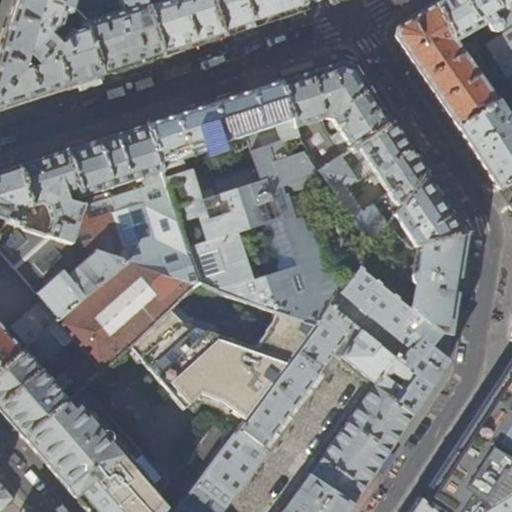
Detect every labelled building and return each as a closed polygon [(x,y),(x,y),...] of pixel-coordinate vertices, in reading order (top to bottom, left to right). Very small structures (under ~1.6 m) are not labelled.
[(61,26),(66,9),(36,0),(15,0),(5,34),(0,50),(0,108),(56,90),(101,76),(85,28),(69,34),(58,42),(52,36),(61,26)] [(36,0),(66,9),(81,13),(93,0),(36,0)] [(101,76),(130,66),(161,56),(143,0),(93,0),(81,13),(85,28),(101,76)] [(143,0),(161,56),(192,46),(222,37),(209,0),(143,0)] [(302,10),(306,0),(209,0),(222,37),(251,27),(302,10)] [(511,0),(441,0),(413,18),(397,28),(395,38),(423,81),(444,112),(465,143),(496,190),(511,179),(511,0)] [(369,88),(354,66),(340,61),(312,70),(278,81),(296,137),(319,171),(392,122),(369,88)] [(370,249),(319,171),(296,137),(278,81),(259,88),(192,109),(144,125),(197,287),(314,326),(327,308),(356,267),(370,249)] [(388,223),(393,216),(425,171),(410,150),(392,122),(319,171),(370,249),(388,223)] [(102,138),(63,151),(77,193),(79,199),(141,179),(144,188),(80,209),(69,245),(123,263),(197,287),(144,125),(123,131),(102,138)] [(44,157),(15,166),(29,209),(42,205),(46,207),(50,220),(44,236),(69,245),(80,209),(81,207),(67,201),(66,196),(77,193),(63,151),(44,157)] [(0,211),(3,211),(4,214),(1,222),(12,226),(20,228),(22,221),(19,212),(29,209),(15,166),(0,171),(0,211)] [(425,171),(393,216),(410,241),(406,247),(389,233),(392,227),(388,223),(370,249),(356,267),(449,344),(459,285),(467,234),(444,200),(425,171)] [(0,369),(21,352),(0,327),(0,254),(39,300),(9,327),(26,347),(123,263),(69,245),(44,236),(20,228),(12,226),(0,235),(0,369)] [(125,349),(197,287),(123,263),(26,347),(21,352),(0,369),(0,414),(21,438),(79,388),(125,349)] [(356,267),(327,308),(415,378),(395,405),(411,416),(439,374),(446,364),(449,344),(356,267)] [(180,411),(196,397),(196,395),(217,403),(242,421),(314,326),(197,287),(125,349),(180,411)] [(314,326),(242,421),(238,427),(229,439),(173,511),(347,511),(382,461),(411,416),(395,405),(415,378),(327,308),(314,326)] [(482,511),(511,494),(511,354),(507,363),(449,451),(417,499),(429,511),(482,511)] [(161,478),(109,420),(113,416),(110,412),(105,416),(79,388),(21,438),(41,461),(74,500),(85,511),(169,511),(166,510),(154,497),(163,484),(162,481),(161,478)] [(210,427),(212,426),(229,439),(238,427),(220,414),(218,417),(212,412),(204,423),(210,427)] [(0,508),(6,502),(7,503),(10,499),(0,486),(0,508)] [(511,511),(511,494),(482,511),(511,511)] [(429,511),(417,499),(408,511),(429,511)]
